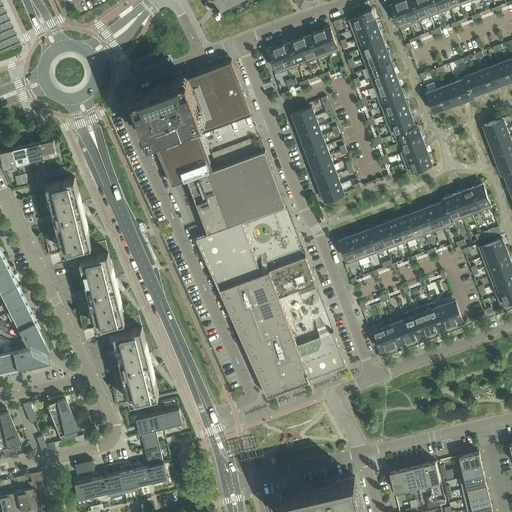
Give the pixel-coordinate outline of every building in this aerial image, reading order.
[(0,0),(0,51),(20,43),(2,2),(0,0)] [(295,0),(299,7),(312,0),(206,0),(210,6),(212,5),(216,9),(217,8),(218,11),(238,0),(295,0)] [(401,0),(399,0),(397,1),(396,0),(392,2),(392,3),(391,3),(400,28),(410,24),(401,0)] [(413,0),(401,0),(410,24),(420,20),(413,0)] [(424,0),(413,0),(420,20),(431,16),(424,0)] [(436,0),(424,0),(431,16),(441,12),(436,0)] [(447,0),(436,0),(441,12),(451,9),(447,0)] [(459,0),(447,0),(451,9),(461,5),(459,0)] [(374,15),(375,15),(372,8),(365,11),(365,13),(360,15),(360,14),(355,16),(356,17),(348,19),(352,29),(376,20),(374,15)] [(376,20),(352,29),(356,39),(380,30),(376,20)] [(330,26),(329,27),(328,25),(323,27),(324,29),(320,30),(329,54),(339,50),(330,26)] [(320,30),(310,34),(319,58),(329,54),(320,30)] [(380,30),(356,39),(359,49),(384,39),(380,30)] [(310,34),(299,38),(307,57),(316,54),(318,58),(319,58),(310,34)] [(299,38),(289,41),(298,66),(299,65),(297,61),(307,57),(299,38)] [(384,39),(359,49),(363,58),(387,49),(384,39)] [(289,41),(279,45),(288,69),(298,66),(289,41)] [(279,45),(275,47),(275,46),(267,48),(270,56),(271,55),(273,62),(272,62),(274,67),(275,66),(278,73),(288,69),(279,45)] [(387,49),(363,58),(367,68),(391,59),(389,54),(390,54),(389,50),(388,50),(387,49)] [(160,65),(156,52),(138,58),(142,71),(160,65)] [(511,57),(503,61),(510,81),(511,79),(511,57)] [(188,75),(133,96),(151,137),(156,136),(160,147),(156,148),(173,185),(188,179),(214,169),(214,168),(200,132),(253,112),(233,59),(199,71),(200,74),(189,78),(188,75)] [(391,59),(367,68),(370,77),(394,68),(394,67),(395,66),(394,62),(392,63),(391,59)] [(503,61),(493,64),(501,84),(505,83),(506,84),(510,82),(509,81),(510,81),(503,61)] [(493,64),(484,68),(491,88),(492,87),(493,89),(497,87),(497,86),(501,84),(493,64)] [(394,68),(370,77),(374,87),(398,78),(394,68)] [(484,68),(474,72),(482,91),(491,88),(484,68)] [(474,72),(465,75),(473,97),(473,95),(482,91),(474,72)] [(465,75),(464,75),(465,78),(456,81),(464,101),(468,99),(468,100),(472,99),(472,98),(473,97),(465,75)] [(398,78),(374,87),(377,96),(401,87),(398,78)] [(456,81),(447,85),(454,104),(464,101),(456,81)] [(447,85),(437,88),(444,108),(454,104),(447,85)] [(401,87),(377,96),(381,106),(405,97),(403,92),(405,92),(403,88),(402,88),(401,87)] [(437,88),(427,92),(428,94),(427,95),(429,100),(430,99),(434,112),(439,110),(439,111),(444,109),(443,108),(444,108),(437,88)] [(405,97),(381,106),(384,115),(409,106),(408,105),(409,105),(408,100),(407,101),(405,97)] [(312,106),(310,107),(309,105),(304,107),(305,109),(292,113),(296,123),(316,116),(312,106)] [(409,106),(384,115),(388,125),(412,116),(409,106)] [(320,125),(316,116),(296,123),(300,133),(320,125)] [(412,116),(388,125),(392,134),(418,125),(418,124),(416,125),(412,116)] [(503,117),(501,118),(500,117),(496,119),(496,120),(484,125),(485,129),(484,130),(486,134),(487,134),(487,135),(507,127),(503,117)] [(320,125),(300,133),(303,142),(323,135),(320,125)] [(418,125),(392,134),(392,135),(394,134),(397,143),(422,134),(420,130),(421,129),(420,125),(418,126),(418,125)] [(507,127),(487,135),(491,144),(511,137),(507,127)] [(422,134),(397,143),(398,144),(402,142),(405,151),(401,152),(401,153),(425,144),(422,134)] [(323,135),(303,142),(307,152),(327,144),(323,135)] [(511,140),(511,137),(491,144),(493,148),(491,149),(493,153),(494,153),(495,154),(511,147),(511,140)] [(53,138),(40,141),(44,157),(57,154),(53,138)] [(253,138),(212,153),(217,167),(258,152),(253,138)] [(44,157),(40,141),(27,144),(31,160),(44,157)] [(31,160),(27,144),(14,147),(18,163),(31,160)] [(327,144),(307,152),(311,161),(330,154),(327,144)] [(425,144),(401,153),(405,162),(429,153),(425,144)] [(5,166),(18,163),(14,147),(1,150),(5,166)] [(511,147),(495,154),(498,163),(511,158),(511,147)] [(188,179),(208,232),(197,236),(268,395),(347,366),(334,331),(298,344),(280,297),(298,290),(299,294),(317,287),(306,256),(261,273),(242,220),(286,204),(266,149),(214,168),(214,169),(188,179)] [(429,153),(405,162),(405,163),(409,161),(413,171),(415,170),(416,171),(421,169),(420,168),(432,163),(431,159),(432,158),(430,154),(429,154),(429,153)] [(330,154),(311,161),(314,171),(334,164),(330,154)] [(511,158),(498,163),(500,168),(498,168),(500,172),(501,172),(502,173),(511,168),(511,158)] [(334,164),(314,171),(318,180),(337,173),(334,164)] [(37,182),(49,179),(46,166),(34,169),(37,182)] [(511,168),(502,173),(504,172),(508,182),(511,179),(511,168)] [(26,172),(16,175),(18,184),(29,181),(26,172)] [(337,173),(318,180),(321,190),(341,183),(337,173)] [(49,192),(36,196),(35,196),(50,255),(64,252),(67,251),(68,255),(70,262),(67,262),(83,330),(84,330),(98,326),(98,327),(100,326),(102,332),(103,337),(100,337),(117,405),(131,401),(131,402),(159,395),(142,326),(142,327),(139,315),(125,319),(109,252),(106,241),(92,244),(75,177),(47,184),(48,186),(49,192)] [(341,183),(321,190),(325,200),(337,195),(338,197),(343,195),(342,194),(345,193),(341,183)] [(474,186),(473,186),(482,211),(492,207),(489,200),(491,199),(489,195),(488,195),(483,183),(478,184),(478,183),(474,185),(474,186)] [(473,186),(463,190),(473,214),(482,211),(473,186)] [(463,190),(454,194),(463,218),(473,214),(463,190)] [(454,194),(450,195),(449,194),(445,195),(446,197),(444,197),(454,224),(455,223),(454,221),(463,218),(454,194)] [(444,197),(445,200),(436,203),(445,227),(454,224),(444,197)] [(436,203),(426,207),(435,231),(445,227),(436,203)] [(426,207),(425,207),(424,206),(420,207),(421,209),(417,210),(426,234),(435,231),(426,207)] [(417,210),(412,212),(412,211),(408,212),(408,213),(407,214),(416,238),(426,234),(417,210)] [(407,214),(397,217),(407,241),(416,238),(407,214)] [(397,217),(388,221),(397,245),(407,241),(397,217)] [(388,221),(387,221),(386,220),(382,222),(383,223),(378,225),(387,249),(397,245),(388,221)] [(378,225),(374,226),(374,225),(370,226),(370,228),(369,228),(378,252),(387,249),(378,225)] [(369,228),(359,232),(368,256),(378,252),(369,228)] [(359,232),(350,235),(359,259),(368,256),(359,232)] [(350,235),(340,239),(344,251),(343,252),(345,257),(346,256),(349,263),(359,259),(350,235)] [(503,237),(478,246),(482,256),(506,247),(503,237)] [(506,247),(482,256),(486,266),(510,257),(506,247)] [(4,257),(0,259),(0,270),(9,266),(4,257)] [(511,262),(510,257),(486,266),(489,276),(511,267),(511,262)] [(0,270),(0,282),(14,275),(9,266),(0,270)] [(511,267),(489,276),(493,285),(511,277),(511,267)] [(14,275),(0,282),(0,292),(0,293),(18,284),(14,275)] [(511,277),(493,285),(496,295),(511,288),(511,277)] [(0,293),(5,303),(23,294),(18,284),(0,293)] [(511,288),(496,295),(500,305),(507,302),(508,303),(511,301),(511,288)] [(5,303),(9,312),(27,303),(23,294),(5,303)] [(455,299),(445,303),(452,323),(457,321),(457,322),(462,321),(461,319),(463,319),(455,299)] [(27,303),(9,312),(14,321),(32,312),(27,303)] [(445,303),(435,307),(442,327),(452,323),(445,303)] [(435,307),(425,311),(432,330),(442,327),(435,307)] [(425,311),(415,314),(422,334),(432,330),(425,311)] [(14,321),(18,330),(36,321),(32,312),(14,321)] [(415,314),(404,318),(412,338),(422,334),(415,314)] [(404,318),(394,322),(402,342),(412,338),(404,318)] [(36,321),(18,330),(25,343),(29,345),(35,342),(36,345),(36,346),(41,348),(44,342),(38,329),(40,327),(36,321)] [(384,326),(383,321),(372,325),(375,332),(373,333),(375,337),(376,337),(379,343),(378,344),(380,351),(388,348),(387,347),(392,345),(384,326)] [(394,322),(384,326),(392,345),(402,342),(394,322)] [(27,348),(12,351),(17,371),(25,369),(24,367),(38,363),(41,357),(36,354),(36,355),(32,356),(31,349),(27,348)] [(12,351),(2,353),(7,373),(17,371),(12,351)] [(47,404),(51,414),(68,407),(63,395),(63,394),(47,398),(48,403),(46,404),(47,404)] [(35,416),(29,402),(24,404),(23,403),(29,418),(35,416)] [(0,424),(11,420),(6,408),(6,407),(0,408),(0,424)] [(72,417),(68,407),(51,414),(55,424),(72,417)] [(140,432),(143,432),(155,429),(167,426),(183,422),(180,407),(163,410),(163,411),(155,413),(154,412),(136,417),(137,418),(136,418),(138,426),(139,426),(140,432)] [(74,421),(72,417),(55,424),(59,434),(61,440),(77,436),(77,435),(75,436),(73,429),(78,427),(78,426),(77,426),(75,420),(74,421)] [(11,420),(0,424),(0,436),(15,430),(11,420)] [(168,477),(164,460),(163,461),(163,459),(156,430),(155,429),(143,432),(143,433),(142,433),(149,463),(150,463),(150,464),(148,464),(104,475),(91,478),(75,482),(79,498),(109,491),(109,494),(139,487),(139,484),(168,477)] [(17,434),(15,430),(0,436),(0,443),(2,448),(4,453),(20,449),(18,449),(15,442),(21,440),(20,439),(18,434),(17,434)] [(41,449),(47,448),(42,435),(36,437),(41,449)] [(462,465),(457,466),(457,467),(482,461),(480,450),(460,455),(462,465)] [(93,459),(77,463),(79,472),(95,468),(93,459)] [(436,460),(424,463),(429,482),(441,480),(436,460)] [(482,461),(457,467),(460,478),(484,472),(482,462),(482,461)] [(429,482),(424,463),(413,465),(418,485),(429,482)] [(407,488),(418,485),(413,465),(402,468),(407,488)] [(402,468),(390,471),(396,495),(408,493),(402,468)] [(32,480),(45,477),(43,470),(30,473),(32,480)] [(484,472),(460,478),(462,488),(487,482),(484,472)] [(363,511),(355,476),(300,489),(282,493),(290,511),(363,511)] [(34,487),(46,484),(45,477),(32,480),(33,487),(34,487)] [(487,482),(462,488),(465,499),(489,493),(487,482)] [(35,494),(48,491),(46,484),(34,487),(35,494)] [(35,494),(34,487),(33,487),(25,489),(30,510),(38,508),(38,507),(37,500),(35,494)] [(16,491),(21,511),(30,510),(25,489),(16,491)] [(12,511),(20,511),(21,511),(16,491),(8,493),(12,511)] [(37,500),(49,497),(48,491),(35,494),(37,500)] [(0,499),(2,511),(12,511),(8,493),(0,494),(0,499)] [(489,493),(465,499),(467,509),(492,503),(489,493)] [(38,507),(51,504),(49,497),(37,500),(38,507)] [(493,511),(492,503),(467,509),(468,511),(493,511)]
